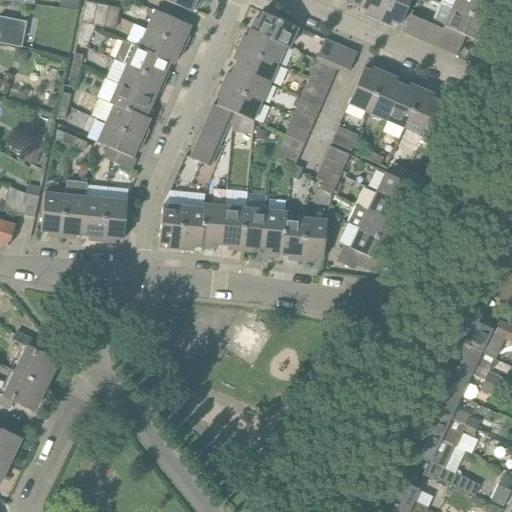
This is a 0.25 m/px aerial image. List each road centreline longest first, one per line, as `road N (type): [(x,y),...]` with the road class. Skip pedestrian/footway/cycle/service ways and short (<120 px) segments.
road 1 (residential): [(138,279),(146,190),(230,0)]
road 2 (residential): [(409,301),(138,279)]
road 3 (residential): [(505,97),(274,0)]
road 4 (residential): [(308,511),(409,301)]
road 5 (residential): [(409,301),(505,97)]
road 6 (residential): [(200,511),(81,374)]
road 7 (residential): [(26,511),(81,374)]
